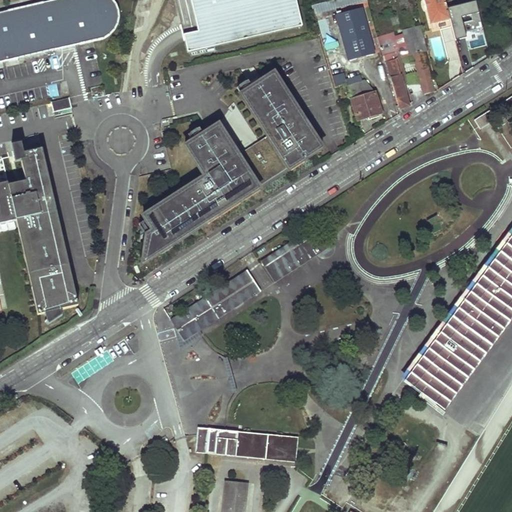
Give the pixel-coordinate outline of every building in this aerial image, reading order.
[(54,0),(0,12),(0,63),(93,42),(101,39),(104,39),(107,38),(110,36),(112,34),(115,32),(117,29),(119,25),(120,23),(121,19),(121,15),(120,11),(119,7),(117,3),(115,0),(54,0)] [(182,37),(185,53),(300,27),(293,0),(188,0),(196,32),(181,35),(182,37)] [(365,0),(337,0),(310,7),(312,15),(321,13),(366,1),(365,0)] [(422,0),(429,25),(447,20),(441,0),(422,0)] [(447,9),(455,38),(483,31),(475,2),(447,9)] [(359,10),(335,17),(347,62),(371,55),(359,10)] [(321,13),(312,15),(314,22),(323,19),(321,13)] [(417,28),(402,32),(409,55),(412,55),(421,52),(423,52),(417,28)] [(410,105),(391,34),(375,38),(382,63),(384,63),(396,105),(394,106),(395,109),(410,105)] [(421,52),(412,55),(422,96),(432,92),(421,52)] [(230,107),(221,121),(183,145),(203,175),(142,214),(152,229),(145,233),(141,268),(264,188),(261,182),(287,166),(291,171),(327,147),(276,69),(240,93),(267,134),(260,139),(233,98),(228,104),(230,107)] [(345,83),(344,81),(342,73),(336,74),(332,76),(335,83),(335,85),(345,83)] [(345,83),(346,87),(361,83),(359,77),(344,81),(345,83)] [(356,121),(379,114),(373,94),(371,94),(361,83),(346,87),(356,121)] [(511,95),(473,120),(478,127),(511,105),(511,95)] [(69,98),(51,103),(51,104),(53,113),(71,109),(69,98)] [(0,226),(16,223),(18,231),(37,316),(77,307),(64,253),(61,238),(42,151),(24,155),(21,144),(12,146),(15,158),(9,159),(2,160),(8,185),(8,188),(0,189),(0,226)] [(311,228),(260,260),(273,282),(290,271),(289,270),(284,262),(305,249),(301,242),(305,239),(314,253),(318,251),(316,248),(316,245),(319,242),(311,228)] [(305,249),(284,262),(289,270),(314,253),(305,239),(301,242),(305,249)] [(421,357),(403,381),(434,404),(440,395),(511,298),(511,245),(475,295),(470,291),(426,348),(433,353),(427,361),(421,357)] [(245,270),(178,313),(180,317),(171,322),(183,340),(258,291),(245,270)] [(511,298),(440,395),(448,401),(511,314),(511,298)] [(178,313),(169,319),(171,322),(180,317),(178,313)] [(246,406),(253,396),(247,391),(240,401),(246,406)] [(296,438),(196,427),(196,435),(194,453),(293,462),(296,438)] [(312,486),(322,492),(326,484),(316,478),(312,486)] [(240,511),(244,483),(227,482),(223,511),(240,511)] [(387,496),(378,490),(372,499),(390,511),(397,511),(409,497),(394,486),(387,496)]
